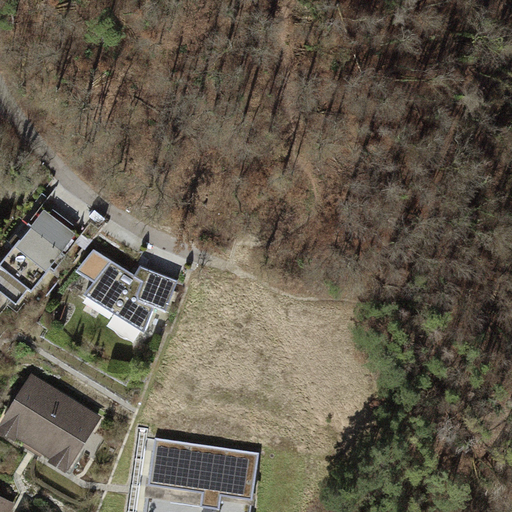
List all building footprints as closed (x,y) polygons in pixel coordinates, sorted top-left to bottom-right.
[(68,262),(36,233),(0,271),(0,300),(18,317),(68,262)] [(137,280),(113,265),(86,303),(145,341),(155,315),(166,319),(179,285),(143,271),(137,280)] [(103,420),(33,378),(0,431),(0,441),(66,481),(103,420)] [(254,511),(264,455),(154,437),(142,511),(254,511)] [(0,497),(0,511),(14,511),(17,505),(0,497)]
